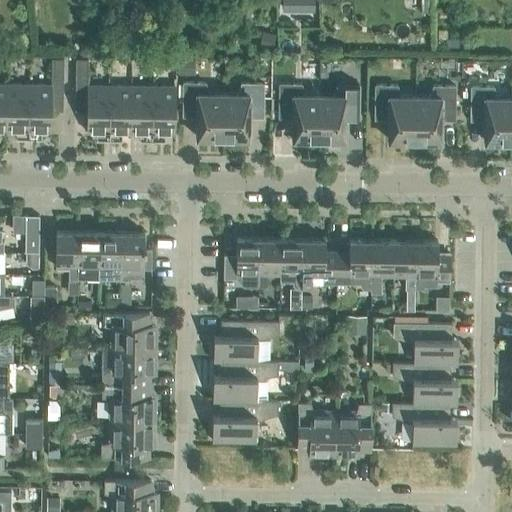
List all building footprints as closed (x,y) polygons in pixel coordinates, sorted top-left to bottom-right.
[(282,0),(282,9),(314,9),(313,0),(282,0)] [(428,0),(419,0),(420,12),(428,12),(428,0)] [(446,17),(446,16),(454,16),(454,8),(446,8),(446,11),(440,11),(440,17),(446,17)] [(260,46),(272,49),(276,34),(264,31),(260,46)] [(51,84),(7,83),(6,130),(15,130),(15,138),(41,139),(41,131),(50,131),(51,110),(62,110),(63,58),(51,58),(51,84)] [(121,132),(130,132),(131,85),(87,85),(87,59),(75,58),(75,110),(86,110),(86,131),(95,132),(95,139),(121,140),(121,132)] [(178,73),(194,73),(194,59),(178,59),(178,73)] [(201,137),(201,140),(214,140),(214,137),(222,137),(223,93),(207,93),(205,83),(183,82),(182,109),(196,109),(196,137),(201,137)] [(230,137),(230,140),(243,140),(243,138),(248,138),(249,110),(262,110),(263,83),(241,83),(238,93),(223,93),(222,137),(230,137)] [(279,84),(278,110),(292,111),(292,138),(297,138),(297,141),(310,141),(310,139),(318,139),(319,95),(303,94),(301,84),(279,84)] [(319,95),(318,139),(326,139),(326,142),(339,142),(339,139),(344,139),(344,111),(358,112),(359,85),(337,84),(334,95),(319,95)] [(175,86),(131,85),(130,132),(139,132),(138,140),(165,140),(165,133),(174,133),(175,86)] [(393,143),(406,143),(406,140),(414,140),(415,96),(399,96),(397,85),(375,85),(374,112),(388,112),(388,140),(393,140),(393,143)] [(433,86),(430,96),(415,96),(414,140),(422,140),(422,143),(435,143),(435,140),(440,140),(440,113),(454,113),(455,86),(433,86)] [(502,141),(510,141),(511,97),(495,97),(493,87),(471,86),(470,113),(484,113),(484,141),(489,141),(489,144),(502,144),(502,141)] [(25,214),(24,232),(24,252),(26,252),(38,252),(39,215),(25,214)] [(78,231),(55,231),(55,267),(68,267),(68,279),(77,279),(78,231)] [(78,231),(77,279),(87,279),(99,279),(100,231),(78,231)] [(121,232),(100,231),(99,279),(111,279),(120,280),(121,232)] [(144,232),(121,232),(120,280),(130,280),(130,278),(143,278),(143,269),(151,269),(151,249),(145,249),(145,236),(144,236),(144,232)] [(249,286),(258,287),(259,238),(236,237),(236,254),(223,254),(223,278),(236,279),(236,274),(249,274),(249,286)] [(280,238),(259,238),(258,287),(267,287),(267,274),(280,274),(280,238)] [(292,287),(301,287),(302,238),(280,238),(280,274),(292,274),(292,287)] [(322,283),(336,283),(336,251),(324,251),(324,239),(302,238),(301,287),(310,287),(310,275),(323,275),(322,283)] [(362,288),(371,288),(371,239),(349,239),(349,251),(336,251),(336,283),(349,283),(350,275),(362,275),(362,288)] [(371,239),(371,288),(380,288),(380,276),(392,276),(393,240),(371,239)] [(393,240),(392,276),(405,276),(405,289),(414,289),(414,240),(393,240)] [(437,240),(414,240),(414,289),(423,289),(423,276),(436,276),(436,282),(449,282),(449,258),(437,257),(437,240)] [(26,252),(26,261),(33,267),(38,267),(38,252),(26,252)] [(44,278),(32,278),(31,294),(44,295),(44,285),(44,278)] [(56,286),(44,285),(44,295),(43,311),(56,311),(56,286)] [(301,294),(301,296),(301,308),(305,308),(312,308),(312,294),(301,294)] [(14,295),(3,295),(0,295),(0,309),(13,306),(14,295)] [(44,295),(29,295),(29,326),(43,327),(43,323),(43,311),(44,295)] [(130,295),(120,295),(120,306),(130,306),(130,295)] [(106,296),(106,306),(120,306),(120,296),(106,296)] [(247,296),(247,307),(258,307),(258,296),(247,296)] [(78,311),(90,311),(91,301),(78,301),(78,311)] [(56,311),(43,311),(43,323),(55,324),(56,311)] [(149,312),(102,312),(102,325),(111,328),(111,348),(111,349),(155,349),(155,335),(151,335),(151,325),(148,325),(149,312)] [(365,332),(366,315),(347,315),(347,327),(352,327),(351,332),(365,332)] [(213,361),(220,361),(257,360),(257,339),(278,334),(278,320),(220,319),(220,335),(213,335),(213,361)] [(413,342),(413,362),(413,363),(450,363),(450,364),(457,364),(457,338),(450,338),(451,323),(392,322),(392,336),(413,342)] [(155,364),(155,349),(111,349),(111,348),(101,348),(101,372),(101,384),(147,385),(148,373),(150,373),(151,363),(155,364)] [(313,348),(304,348),(304,364),(313,364),(313,348)] [(277,374),(278,360),(257,360),(220,361),(219,375),(213,375),(212,401),(219,401),(256,400),(265,400),(266,377),(277,374)] [(49,384),(59,384),(60,361),(49,361),(49,384)] [(413,362),(392,362),(392,363),(392,371),(392,376),(412,382),(412,402),(412,403),(449,403),(449,404),(456,404),(457,378),(450,378),(450,364),(450,363),(413,363),(413,362)] [(147,397),(147,385),(101,384),(101,397),(110,399),(110,420),(154,421),(154,407),(150,407),(150,397),(147,397)] [(0,397),(2,398),(8,398),(8,386),(0,385),(0,397)] [(212,415),(212,441),(256,441),(256,419),(277,414),(277,400),(265,400),(256,400),(219,401),(219,415),(212,415)] [(313,411),(311,402),(297,401),(297,448),(309,448),(309,451),(319,451),(319,455),(333,455),(334,411),(313,411)] [(371,403),(358,402),(355,411),(334,411),(333,455),(348,455),(348,451),(358,452),(358,449),(370,449),(371,403)] [(412,402),(391,402),(391,403),(391,412),(391,416),(412,422),(411,444),(456,444),(456,418),(449,418),(449,404),(449,403),(412,403),(412,402)] [(381,403),(381,412),(391,412),(391,403),(381,403)] [(49,404),(48,419),(58,419),(58,405),(49,404)] [(26,419),(26,432),(42,432),(42,419),(26,419)] [(150,445),(150,435),(154,436),(154,421),(110,420),(109,442),(100,444),(100,457),(147,458),(147,445),(150,445)] [(26,447),(42,447),(42,432),(26,432),(26,447)] [(61,446),(48,446),(48,456),(61,456),(61,446)] [(150,480),(104,479),(104,493),(113,495),(112,511),(156,511),(157,503),(153,503),(153,493),(150,493),(150,480)] [(0,511),(10,511),(10,491),(0,490),(0,511)] [(58,511),(58,497),(47,497),(46,511),(58,511)]
